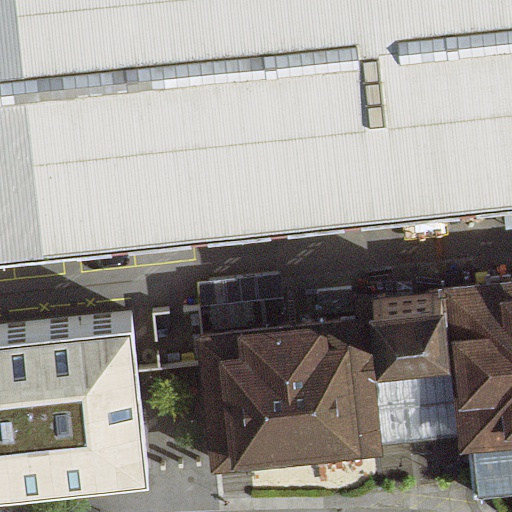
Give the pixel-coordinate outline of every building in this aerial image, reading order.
[(511,0),(0,0),(0,246),(511,198),(511,0)] [(511,274),(429,283),(431,301),(437,367),(443,424),(446,447),(511,440),(511,274)] [(329,312),(332,345),(335,377),(361,375),(366,432),(443,424),(437,367),(431,301),(329,312)] [(0,320),(0,479),(151,464),(134,306),(0,320)] [(187,334),(200,464),(368,449),(366,432),(361,375),(335,377),(332,345),(309,347),(307,323),(187,334)]
